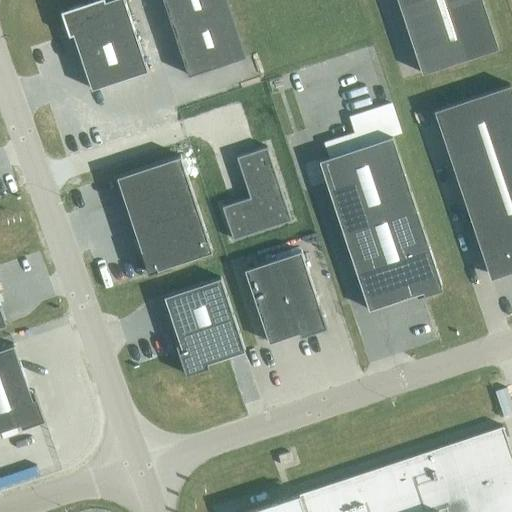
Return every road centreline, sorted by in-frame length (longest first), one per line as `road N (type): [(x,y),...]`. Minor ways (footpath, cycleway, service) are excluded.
road 1 (unclassified): [(0,74),(140,467)]
road 2 (unclassified): [(511,343),(140,467)]
road 3 (unclassified): [(140,467),(5,511)]
